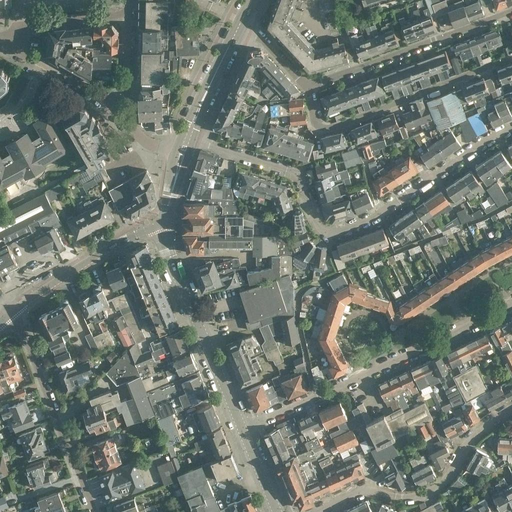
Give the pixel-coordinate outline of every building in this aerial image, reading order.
[(174,11),(174,0),(162,0),(163,0),(149,0),(149,6),(142,6),(141,26),(155,27),(155,28),(161,28),(168,28),(168,23),(169,21),(174,21),(174,11)] [(305,2),(300,0),(277,0),(271,16),(272,17),(268,26),(276,34),(275,35),(301,63),(302,63),(309,72),(319,69),(319,70),(349,62),(348,58),(353,57),(350,48),(346,49),(345,45),(340,47),(337,37),(331,39),(334,48),(315,53),(287,22),(294,4),(303,7),(305,2)] [(450,11),(445,0),(432,5),(436,16),(450,11)] [(470,20),(484,15),(479,0),(464,6),(470,20)] [(508,5),(506,0),(493,0),(497,9),(508,5)] [(455,26),(470,20),(464,6),(450,11),(455,26)] [(422,20),(427,35),(437,31),(429,8),(425,10),(428,18),(422,20)] [(418,22),(413,24),(418,38),(427,35),(422,20),(418,10),(414,11),(418,22)] [(418,38),(413,24),(408,26),(405,17),(400,19),(408,42),(418,38)] [(390,32),(384,34),(389,48),(399,45),(391,22),(387,24),(390,32)] [(93,27),(95,40),(95,41),(97,41),(100,44),(116,28),(112,25),(111,26),(108,26),(108,25),(98,25),(97,26),(95,26),(94,27),(93,27)] [(375,25),(371,27),(380,52),(389,48),(384,34),(379,36),(375,25)] [(175,33),(176,34),(176,38),(184,38),(184,34),(183,34),(183,26),(172,27),(172,33),(175,33)] [(173,57),(172,81),(172,77),(178,77),(179,68),(181,68),(182,55),(199,55),(198,26),(183,26),(183,34),(184,34),(184,38),(185,49),(177,49),(177,51),(177,55),(175,57),(173,57)] [(93,27),(72,30),(73,41),(73,46),(82,46),(82,41),(95,40),(93,27)] [(371,39),(365,41),(371,55),(380,52),(371,27),(367,28),(371,39)] [(118,50),(118,33),(119,32),(116,28),(100,44),(102,46),(102,50),(110,50),(110,53),(113,53),(113,50),(118,50)] [(155,28),(140,28),(140,38),(168,38),(168,28),(161,28),(155,28)] [(73,41),(72,30),(65,30),(65,29),(56,30),(56,32),(52,31),(52,32),(50,32),(50,33),(49,33),(45,52),(46,53),(46,55),(47,55),(47,56),(51,57),(51,55),(54,56),(61,53),(63,54),(66,42),(73,41)] [(498,29),(483,34),(489,49),(503,43),(498,29)] [(478,66),(484,64),(479,52),(489,49),(483,34),(468,40),(474,54),(478,66)] [(356,47),(360,59),(371,55),(365,41),(363,35),(358,37),(357,35),(352,37),(349,37),(353,48),(356,47)] [(168,49),(168,38),(140,38),(140,48),(168,49)] [(185,49),(184,38),(176,38),(177,49),(185,49)] [(474,54),(468,40),(454,45),(457,55),(460,54),(462,59),(474,54)] [(67,66),(77,48),(69,47),(68,49),(64,55),(63,54),(61,53),(54,56),(51,55),(51,57),(50,59),(58,63),(60,62),(67,66)] [(87,56),(87,54),(87,49),(77,48),(67,66),(78,72),(87,56)] [(258,69),(261,66),(261,63),(269,57),(261,49),(249,50),(247,56),(254,59),(255,64),(253,67),(255,68),(258,69)] [(93,60),(92,74),(103,75),(103,78),(110,78),(112,55),(99,54),(99,50),(93,50),(93,57),(93,60)] [(177,51),(173,51),(170,51),(169,59),(165,59),(165,51),(140,51),(140,81),(168,81),(172,81),(173,57),(175,57),(177,55),(177,51)] [(436,55),(445,79),(449,77),(445,67),(451,65),(446,51),(436,55)] [(87,56),(78,72),(89,79),(92,74),(93,60),(93,57),(87,54),(87,56)] [(428,58),(433,72),(437,71),(441,80),(445,79),(436,55),(428,58)] [(249,77),(253,67),(255,64),(254,59),(247,56),(239,72),(249,77)] [(269,57),(261,63),(261,66),(271,76),(279,69),(269,57)] [(462,73),(456,57),(451,59),(457,75),(462,73)] [(419,61),(427,86),(431,84),(427,74),(433,72),(428,58),(419,61)] [(408,65),(414,80),(418,78),(422,88),(427,86),(419,61),(408,65)] [(406,83),(409,93),(412,92),(409,82),(414,80),(408,65),(400,68),(406,83)] [(511,84),(511,77),(507,65),(497,69),(503,85),(510,82),(511,84)] [(0,89),(0,90),(0,92),(2,92),(2,90),(8,84),(9,85),(10,84),(9,82),(9,76),(11,76),(10,73),(9,74),(3,69),(4,68),(3,66),(2,68),(0,68),(0,89)] [(400,68),(390,72),(395,87),(406,83),(400,68)] [(267,80),(265,82),(268,85),(262,90),(262,91),(265,94),(285,75),(279,69),(271,76),(267,80)] [(239,72),(235,81),(260,93),(260,91),(260,88),(251,83),(253,79),(249,77),(239,72)] [(386,90),(387,90),(391,89),(395,98),(399,97),(395,87),(390,72),(380,76),(386,90)] [(285,75),(265,94),(268,97),(277,89),(279,92),(291,81),(285,75)] [(378,77),(366,81),(372,96),(379,94),(382,104),(387,102),(378,77)] [(496,89),(491,78),(484,80),(484,78),(473,82),(482,104),(482,105),(487,103),(484,96),(490,93),(489,92),(491,91),(493,99),(492,100),(492,101),(499,98),(496,89)] [(230,90),(244,97),(245,97),(247,92),(258,97),(260,93),(235,81),(230,90)] [(291,81),(279,92),(282,95),(285,92),(290,97),(293,94),(295,96),(301,92),(291,81)] [(372,96),(366,81),(355,85),(361,100),(362,103),(368,101),(367,98),(372,96)] [(141,108),(161,107),(168,106),(170,94),(172,82),(151,83),(152,90),(142,91),(140,93),(141,108)] [(463,87),(455,90),(460,103),(467,100),(468,102),(473,100),(476,107),(482,104),(473,82),(462,87),(463,87)] [(355,85),(344,89),(350,105),(361,100),(355,85)] [(502,87),(496,89),(499,98),(505,95),(502,87)] [(350,105),(344,89),(333,93),(339,109),(350,105)] [(251,113),(254,107),(249,105),(242,101),(244,97),(230,90),(226,100),(247,111),(246,111),(251,113)] [(456,121),(457,121),(465,118),(463,114),(464,113),(460,103),(455,90),(428,101),(429,105),(429,106),(436,124),(437,127),(438,128),(456,121)] [(511,91),(505,95),(499,98),(492,101),(502,123),(511,118),(511,114),(507,104),(511,102),(511,91)] [(339,109),(333,93),(322,97),(327,113),(339,109)] [(303,113),(303,109),(305,109),(303,98),(289,100),(289,103),(270,105),(271,116),(276,116),(290,114),(291,124),(291,125),(298,124),(307,123),(306,112),(303,113)] [(424,98),(409,103),(410,105),(409,106),(410,109),(412,109),(412,111),(403,115),(408,128),(421,123),(424,132),(437,127),(436,124),(429,106),(427,101),(425,101),(424,98)] [(226,100),(221,110),(234,117),(237,112),(244,116),(246,111),(247,111),(226,100)] [(492,101),(487,103),(482,105),(477,107),(483,120),(486,119),(485,115),(488,114),(494,127),(502,123),(492,101)] [(161,107),(141,108),(142,124),(144,126),(156,126),(157,131),(158,133),(171,132),(170,122),(163,123),(162,113),(169,113),(168,106),(161,107)] [(92,171),(95,170),(98,168),(106,163),(102,156),(108,153),(109,149),(103,139),(106,138),(102,132),(104,131),(99,121),(97,122),(93,115),(90,117),(85,108),(81,107),(64,117),(89,161),(87,162),(92,171)] [(467,112),(477,136),(488,130),(483,120),(477,107),(467,112)] [(235,124),(236,122),(232,121),(234,117),(221,110),(213,126),(215,130),(230,134),(233,124),(235,124)] [(467,142),(477,136),(467,112),(464,113),(463,114),(465,118),(457,121),(462,132),(466,141),(467,142)] [(260,128),(262,122),(263,121),(262,120),(263,114),(258,113),(257,115),(258,115),(250,141),(261,144),(265,129),(260,128)] [(393,113),(377,119),(383,134),(385,133),(385,135),(391,133),(391,131),(399,128),(403,140),(409,137),(404,125),(399,127),(393,113)] [(0,187),(26,172),(27,174),(44,164),(43,163),(69,147),(50,114),(36,122),(43,135),(31,142),(27,134),(9,145),(14,153),(2,160),(0,156),(0,187)] [(258,115),(257,115),(255,114),(254,118),(251,117),(249,124),(244,123),(243,127),(239,137),(250,141),(258,115)] [(243,127),(244,123),(244,121),(238,119),(237,123),(236,122),(235,124),(233,124),(230,134),(239,137),(243,127)] [(379,126),(377,120),(362,126),(366,138),(377,134),(378,135),(382,134),(379,126)] [(284,127),(276,124),(275,127),(270,125),(264,145),(278,150),(282,134),(284,127)] [(366,138),(362,126),(351,130),(355,142),(366,138)] [(452,130),(443,136),(453,150),(461,145),(456,136),(452,130)] [(287,153),(293,134),(293,132),(289,131),(287,136),(282,134),(278,150),(287,153)] [(297,156),(301,140),(302,137),(299,136),(299,134),(293,132),(293,134),(287,153),(297,156)] [(462,132),(456,136),(461,145),(466,141),(462,132)] [(343,133),(332,135),(335,148),(346,145),(348,151),(358,148),(357,144),(352,145),(349,138),(345,139),(343,133)] [(335,148),(332,135),(320,138),(323,151),(335,148)] [(443,136),(435,141),(445,155),(453,150),(443,136)] [(307,159),(313,140),(313,138),(309,137),(308,139),(307,142),(301,140),(297,156),(307,159)] [(358,148),(361,159),(373,156),(373,155),(378,153),(381,148),(386,146),(384,139),(358,148)] [(435,141),(428,146),(437,161),(445,155),(435,141)] [(423,150),(420,152),(430,166),(437,161),(427,146),(424,142),(420,145),(423,150)] [(381,148),(384,153),(393,150),(391,144),(386,146),(381,148)] [(358,148),(348,151),(341,153),(346,168),(363,163),(361,159),(358,148)] [(195,167),(219,174),(225,157),(217,154),(201,150),(195,167)] [(506,177),(511,173),(511,166),(500,150),(492,156),(503,172),(506,177)] [(414,164),(410,156),(403,160),(401,157),(398,159),(409,177),(418,171),(419,172),(424,169),(420,161),(414,164)] [(492,156),(484,161),(495,178),(502,173),(503,172),(492,156)] [(399,183),(409,177),(398,159),(395,161),(397,164),(391,169),(399,183)] [(338,171),(334,160),(316,165),(320,178),(334,174),(336,181),(343,179),(346,186),(352,185),(349,177),(350,177),(347,169),(341,171),(338,171)] [(495,178),(484,161),(476,167),(487,183),(495,178)] [(104,167),(100,170),(105,180),(110,178),(104,167)] [(386,172),(383,167),(379,170),(380,173),(390,189),(399,183),(391,169),(386,172)] [(92,172),(95,178),(97,182),(104,178),(98,168),(95,170),(92,171),(92,172)] [(95,178),(92,172),(89,173),(87,169),(77,175),(82,184),(95,178)] [(146,169),(129,178),(109,190),(119,210),(126,206),(131,216),(139,211),(139,213),(149,207),(148,206),(154,203),(156,197),(154,190),(155,189),(151,178),(147,169),(146,169)] [(222,189),(208,188),(209,181),(208,181),(209,177),(210,175),(194,169),(185,195),(196,198),(209,198),(234,199),(231,187),(229,187),(232,177),(224,177),(223,186),(222,186),(222,189)] [(380,195),(390,189),(380,173),(379,170),(373,173),(376,178),(372,181),(380,195)] [(485,192),(482,187),(471,170),(462,176),(474,194),(479,191),(481,194),(485,192)] [(243,196),(249,175),(239,171),(235,188),(240,189),(239,195),(243,196)] [(249,175),(243,196),(247,197),(249,192),(255,194),(259,178),(249,175)] [(330,182),(333,181),(332,176),(328,177),(315,181),(318,191),(331,187),(330,182)] [(466,193),(468,196),(470,201),(476,197),(474,194),(462,176),(454,182),(463,195),(466,193)] [(269,181),(259,178),(255,194),(260,195),(258,201),(263,202),(269,181)] [(279,184),(269,181),(263,202),(264,202),(265,197),(273,199),(274,199),(279,184)] [(509,201),(500,186),(497,181),(487,189),(495,202),(499,207),(509,201)] [(46,193),(50,201),(58,197),(56,194),(66,189),(63,182),(45,191),(46,193)] [(457,204),(466,199),(463,195),(454,182),(446,187),(457,204)] [(274,199),(273,199),(274,202),(289,198),(286,186),(279,184),(274,199)] [(337,185),(331,187),(318,191),(321,200),(340,194),(337,185)] [(357,190),(365,209),(373,206),(372,201),(374,200),(371,194),(369,195),(366,190),(365,186),(357,190)] [(358,213),(365,209),(357,190),(349,193),(357,212),(358,213)] [(432,197),(441,210),(444,213),(452,208),(441,191),(432,197)] [(0,246),(5,244),(7,243),(8,244),(32,231),(29,224),(38,219),(55,211),(50,201),(46,193),(0,215),(0,246)] [(432,197),(424,202),(435,219),(441,215),(439,212),(441,210),(432,197)] [(100,218),(103,223),(114,217),(110,209),(112,208),(108,201),(106,202),(104,199),(101,198),(99,199),(97,198),(92,201),(91,200),(92,203),(95,208),(100,218)] [(234,199),(209,198),(209,202),(184,203),(183,215),(189,215),(225,215),(239,215),(239,207),(236,199),(234,199)] [(289,198),(274,202),(276,212),(292,208),(289,198)] [(349,199),(339,203),(343,218),(354,214),(349,199)] [(88,230),(103,223),(100,218),(95,208),(92,203),(91,200),(86,202),(85,204),(87,207),(88,207),(89,209),(80,213),(88,230)] [(343,218),(339,203),(333,204),(332,202),(322,205),(326,217),(331,216),(332,221),(343,218)] [(443,231),(441,227),(435,219),(424,202),(416,208),(426,221),(426,220),(435,231),(430,234),(431,235),(442,231),(443,231)] [(499,207),(495,202),(484,209),(487,213),(499,207)] [(476,218),(473,213),(469,215),(469,213),(467,214),(465,208),(456,212),(458,216),(462,224),(464,223),(471,220),(476,218)] [(473,213),(476,218),(481,216),(483,215),(480,209),(473,213)] [(426,228),(413,210),(406,215),(414,228),(417,227),(425,238),(431,235),(430,234),(426,228)] [(46,230),(54,247),(55,247),(57,250),(58,251),(63,249),(64,246),(55,227),(62,224),(55,211),(38,219),(42,227),(45,226),(47,230),(46,230)] [(293,214),(293,224),(293,232),(306,230),(302,213),(301,213),(299,211),(295,212),(295,214),(293,214)] [(77,236),(88,230),(80,213),(74,216),(73,214),(68,217),(77,236)] [(292,235),(293,235),(293,232),(288,231),(268,225),(263,224),(260,223),(256,222),(252,221),(248,220),(243,218),(243,215),(239,215),(225,215),(189,215),(189,222),(183,222),(183,232),(214,232),(214,231),(225,231),(225,233),(220,233),(220,235),(251,235),(259,235),(292,235)] [(412,241),(418,240),(415,236),(411,230),(414,228),(406,215),(398,220),(410,239),(412,241)] [(454,227),(459,225),(460,225),(462,224),(458,216),(450,222),(454,227)] [(29,224),(32,231),(35,230),(37,235),(35,236),(43,253),(54,247),(46,230),(47,230),(45,226),(42,227),(38,219),(29,224)] [(402,244),(406,242),(410,239),(398,220),(390,225),(399,239),(402,244)] [(454,227),(450,222),(441,227),(443,231),(450,228),(454,227)] [(383,228),(374,231),(380,247),(389,243),(383,228)] [(292,254),(292,255),(297,254),(296,251),(301,249),(304,246),(302,242),(309,240),(306,231),(293,236),(293,235),(292,235),(292,254)] [(380,247),(374,231),(365,235),(371,250),(380,247)] [(210,248),(251,248),(251,235),(220,235),(184,235),(188,252),(210,252),(210,248)] [(251,235),(251,248),(251,255),(256,255),(256,270),(247,272),(251,283),(290,274),(290,275),(292,274),(292,255),(292,254),(292,235),(259,235),(251,235)] [(371,250),(365,235),(356,238),(361,253),(371,250)] [(448,243),(448,242),(448,241),(445,235),(439,238),(441,243),(442,242),(443,245),(448,243)] [(503,241),(500,235),(494,238),(497,244),(493,246),(499,259),(510,254),(503,240),(503,241)] [(511,235),(508,238),(503,240),(510,254),(511,252),(511,235)] [(361,253),(356,238),(347,241),(352,256),(361,253)] [(315,262),(317,246),(310,241),(301,254),(294,256),(294,264),(301,269),(304,268),(306,265),(306,262),(308,260),(315,262)] [(338,269),(346,267),(343,260),(352,256),(347,241),(338,245),(339,248),(331,251),(338,269)] [(7,243),(5,244),(0,246),(0,255),(7,271),(18,265),(8,244),(7,243)] [(123,273),(129,270),(126,265),(149,256),(149,257),(151,256),(146,246),(145,245),(126,253),(128,258),(118,262),(123,273)] [(408,249),(411,255),(418,252),(421,250),(419,245),(408,249)] [(323,272),(324,265),(326,248),(317,246),(315,262),(313,282),(318,279),(320,271),(323,272)] [(483,251),(481,252),(489,265),(499,259),(493,246),(483,251)] [(489,265),(481,252),(471,259),(479,271),(489,265)] [(393,255),(387,257),(390,264),(395,262),(393,255)] [(129,270),(129,271),(131,275),(153,266),(149,257),(149,256),(126,265),(129,270)] [(465,262),(462,257),(458,260),(469,278),(479,271),(471,259),(465,262)] [(241,266),(241,265),(239,258),(232,258),(232,267),(233,267),(246,268),(246,266),(241,266)] [(460,284),(469,278),(458,260),(451,265),(454,270),(451,272),(460,284)] [(199,279),(227,267),(225,261),(215,265),(213,261),(194,268),(199,279)] [(127,283),(123,273),(118,262),(114,263),(116,268),(107,272),(114,288),(123,285),(126,293),(131,291),(128,283),(127,283)] [(131,286),(157,276),(153,266),(131,275),(127,277),(131,286)] [(233,267),(232,267),(227,267),(199,279),(203,290),(208,288),(209,290),(222,286),(221,283),(224,282),(226,287),(234,286),(251,283),(247,272),(246,268),(233,267)] [(451,272),(441,278),(449,291),(460,284),(451,272)] [(340,301),(346,303),(352,300),(354,295),(349,286),(352,283),(349,283),(348,284),(342,273),(327,282),(328,284),(331,283),(335,291),(340,301)] [(292,315),(295,314),(294,285),(291,278),(290,275),(290,274),(251,283),(234,286),(249,330),(259,326),(268,324),(292,315)] [(135,296),(161,286),(157,276),(131,286),(135,296)] [(438,280),(435,276),(430,280),(433,284),(428,286),(437,299),(448,292),(449,291),(441,278),(440,279),(438,280)] [(428,286),(425,281),(419,285),(417,283),(413,286),(414,288),(418,293),(419,293),(427,306),(437,299),(428,286)] [(352,283),(349,286),(354,295),(352,300),(363,303),(367,292),(368,289),(352,283)] [(95,293),(92,294),(102,317),(108,314),(105,307),(110,304),(102,289),(100,286),(93,289),(95,293)] [(139,306),(165,296),(161,286),(135,296),(139,306)] [(333,292),(319,287),(318,291),(326,293),(321,307),(342,314),(346,303),(340,301),(335,291),(333,291),(333,292)] [(418,293),(414,288),(410,290),(414,296),(409,299),(418,312),(427,306),(419,293),(418,293)] [(379,309),(383,298),(375,295),(376,292),(368,289),(367,292),(363,303),(379,309)] [(77,301),(87,323),(91,321),(91,322),(96,320),(96,322),(99,321),(98,319),(102,317),(92,294),(88,296),(86,292),(79,295),(81,299),(77,301)] [(123,307),(131,303),(126,293),(118,296),(123,307)] [(401,309),(407,319),(418,312),(409,299),(406,294),(403,295),(406,301),(404,302),(401,298),(396,300),(398,304),(399,306),(401,309)] [(120,308),(123,307),(118,296),(111,299),(116,310),(120,309),(120,308)] [(143,316),(169,306),(165,296),(139,306),(143,316)] [(383,298),(379,309),(386,311),(388,315),(396,312),(393,306),(390,300),(383,298)] [(61,306),(55,309),(64,329),(79,322),(68,300),(65,299),(60,301),(59,304),(61,306)] [(123,314),(133,309),(131,303),(123,307),(120,308),(120,309),(123,314)] [(395,327),(396,325),(407,319),(401,309),(399,306),(398,304),(393,306),(396,312),(388,315),(391,322),(390,325),(391,327),(393,328),(395,327)] [(147,326),(173,315),(169,306),(143,316),(147,326)] [(339,325),(342,314),(321,307),(317,319),(324,321),(324,320),(339,325)] [(55,309),(40,316),(40,317),(37,319),(41,325),(44,324),(47,330),(43,332),(46,338),(64,329),(55,309)] [(125,319),(135,315),(133,309),(123,314),(123,315),(125,319)] [(292,315),(268,324),(272,335),(283,332),(285,344),(299,341),(294,316),(295,315),(295,314),(292,315)] [(130,339),(127,333),(124,327),(128,326),(125,319),(123,315),(112,320),(117,331),(127,351),(130,348),(133,345),(130,339)] [(128,326),(138,321),(135,315),(125,319),(128,326)] [(173,315),(147,326),(149,330),(155,328),(157,327),(160,333),(179,325),(178,324),(177,324),(173,315)] [(335,337),(339,325),(324,320),(324,321),(319,336),(311,333),(309,339),(318,338),(335,337)] [(108,330),(103,321),(99,323),(103,332),(93,337),(100,350),(115,344),(108,330)] [(127,333),(140,327),(138,321),(128,326),(124,327),(127,333)] [(511,340),(511,349),(511,350),(511,325),(510,322),(500,327),(506,339),(510,337),(511,340)] [(262,350),(260,345),(259,343),(230,355),(234,365),(255,356),(265,352),(277,347),(272,335),(268,324),(259,326),(265,340),(262,345),(264,349),(262,350)] [(130,339),(134,337),(143,333),(140,327),(127,333),(130,339)] [(511,373),(511,350),(506,339),(500,327),(491,332),(497,345),(501,351),(511,373)] [(154,351),(185,338),(181,329),(164,336),(166,339),(155,344),(153,340),(150,342),(151,345),(154,351)] [(136,343),(138,343),(146,339),(143,333),(134,337),(136,343)] [(476,338),(486,359),(491,356),(488,349),(492,347),(486,334),(476,338)] [(73,359),(63,335),(48,341),(59,365),(73,359)] [(230,355),(259,343),(259,342),(252,335),(241,339),(226,345),(230,355)] [(136,343),(134,337),(130,339),(133,345),(130,348),(140,375),(141,375),(143,379),(151,376),(151,377),(156,375),(153,366),(157,364),(156,361),(161,359),(159,355),(172,350),(173,353),(188,347),(185,338),(154,351),(151,345),(149,346),(151,350),(142,353),(138,343),(136,343)] [(335,337),(318,338),(326,354),(340,347),(335,337)] [(481,361),(486,359),(476,338),(466,343),(473,356),(472,357),(475,361),(480,359),(481,361)] [(473,356),(466,343),(456,348),(466,368),(471,365),(468,359),(472,357),(473,356)] [(190,350),(188,347),(173,353),(172,355),(167,356),(168,363),(170,369),(195,359),(191,350),(190,350)] [(277,347),(265,352),(268,359),(273,360),(281,356),(277,347)] [(340,347),(326,354),(331,364),(345,357),(340,347)] [(130,348),(127,351),(106,373),(117,385),(127,381),(127,380),(140,375),(130,348)] [(466,368),(456,348),(447,353),(453,365),(457,363),(461,370),(466,368)] [(13,355),(12,352),(9,351),(6,352),(4,355),(5,359),(1,360),(13,390),(16,398),(26,394),(24,388),(16,391),(14,386),(18,385),(16,379),(22,376),(18,367),(19,367),(14,355),(13,355)] [(113,351),(106,357),(113,364),(119,357),(113,351)] [(260,366),(255,356),(234,365),(238,375),(260,366)] [(281,356),(273,360),(275,365),(283,361),(281,356)] [(298,393),(308,389),(301,374),(306,371),(303,356),(294,360),(297,368),(294,369),(295,372),(290,375),(291,377),(298,393)] [(440,378),(439,378),(445,390),(451,402),(453,408),(453,407),(453,408),(464,402),(466,402),(457,384),(448,388),(445,382),(447,381),(443,372),(447,370),(441,356),(437,358),(435,357),(432,358),(432,360),(431,360),(440,378)] [(328,366),(320,370),(317,365),(312,368),(314,378),(318,385),(325,382),(325,381),(327,380),(325,375),(323,376),(322,375),(330,370),(334,377),(347,370),(350,371),(352,370),(352,368),(351,366),(349,365),(345,357),(331,364),(328,366)] [(176,378),(199,369),(195,359),(170,369),(166,370),(166,371),(162,372),(164,377),(165,376),(165,378),(153,382),(151,377),(151,376),(143,379),(148,391),(170,383),(167,377),(168,376),(174,374),(176,378)] [(13,390),(1,360),(0,360),(0,389),(3,389),(5,393),(13,390)] [(430,383),(435,381),(439,378),(440,378),(431,360),(421,365),(430,383)] [(72,379),(91,372),(88,362),(60,372),(67,391),(76,388),(72,379)] [(420,388),(425,385),(430,383),(421,365),(412,369),(420,388)] [(470,400),(488,390),(489,390),(486,385),(482,376),(476,365),(453,376),(457,384),(466,402),(470,400)] [(262,371),(260,366),(238,375),(242,384),(258,378),(256,373),(262,371)] [(497,383),(507,377),(504,372),(501,367),(492,372),(494,376),(497,383)] [(199,371),(170,383),(148,391),(149,394),(148,394),(152,406),(205,384),(199,371)] [(409,371),(399,375),(405,389),(410,387),(412,392),(418,390),(409,371)] [(482,376),(486,385),(492,382),(488,373),(482,376)] [(283,381),(282,379),(283,378),(281,374),(277,375),(281,383),(281,385),(283,384),(288,397),(298,393),(291,377),(283,381)] [(154,410),(152,406),(148,394),(149,394),(148,391),(143,379),(141,375),(140,375),(127,380),(127,381),(133,396),(121,400),(118,392),(113,394),(112,392),(99,397),(98,395),(89,398),(92,406),(88,407),(90,411),(81,414),(84,423),(106,415),(104,409),(117,404),(119,412),(122,410),(127,424),(155,414),(154,410)] [(281,383),(277,375),(272,377),(275,386),(281,383)] [(414,408),(413,405),(411,403),(408,404),(404,396),(407,395),(408,395),(405,389),(399,375),(389,380),(397,399),(398,399),(402,408),(404,412),(414,408)] [(389,380),(378,385),(385,399),(388,406),(391,405),(393,403),(397,411),(402,408),(398,399),(397,399),(389,380)] [(511,385),(510,383),(509,380),(500,385),(508,399),(511,397),(511,385)] [(250,400),(275,390),(272,385),(269,386),(267,382),(246,391),(250,400)] [(205,384),(152,406),(154,410),(158,419),(177,412),(202,402),(210,399),(205,384)] [(490,409),(508,399),(500,385),(491,390),(493,395),(492,396),(488,390),(470,400),(472,405),(475,410),(483,406),(485,409),(489,407),(490,409)] [(275,390),(250,400),(254,410),(271,403),(269,399),(277,396),(279,401),(287,398),(282,388),(275,391),(275,390)] [(0,426),(2,426),(1,421),(6,419),(6,418),(12,416),(29,409),(26,400),(10,406),(8,401),(1,404),(0,403),(0,426)] [(470,424),(477,420),(476,419),(479,418),(475,410),(472,405),(470,400),(466,402),(464,402),(467,408),(462,410),(470,424)] [(337,422),(339,427),(340,429),(330,433),(332,438),(330,439),(330,440),(334,438),(342,434),(359,426),(366,440),(371,450),(378,446),(358,407),(352,410),(356,418),(349,421),(347,417),(340,402),(320,411),(327,426),(332,424),(337,422)] [(416,428),(425,423),(432,420),(434,419),(433,418),(430,412),(425,402),(414,408),(404,412),(402,408),(397,411),(393,403),(391,405),(394,411),(385,415),(372,421),(363,403),(357,405),(358,407),(378,446),(392,440),(403,434),(410,431),(416,428)] [(448,410),(453,408),(451,402),(441,407),(442,408),(444,413),(448,411),(448,410)] [(212,404),(192,412),(200,431),(220,423),(212,404)] [(441,407),(430,412),(433,418),(444,413),(442,408),(441,408),(441,407)] [(452,419),(459,433),(467,428),(461,416),(463,415),(459,408),(453,411),(456,417),(452,419)] [(29,409),(12,416),(16,428),(34,421),(37,420),(38,418),(36,412),(34,412),(30,413),(29,409)] [(318,437),(323,435),(320,428),(324,426),(318,411),(308,416),(318,437)] [(106,415),(84,423),(87,431),(96,428),(97,431),(110,427),(111,428),(121,425),(118,417),(108,421),(106,415)] [(312,440),(318,437),(308,416),(299,420),(305,434),(309,433),(312,440)] [(447,421),(445,416),(439,420),(441,424),(435,426),(437,429),(441,427),(448,438),(459,433),(452,419),(447,421)] [(425,423),(430,434),(436,431),(437,431),(437,429),(435,426),(432,420),(425,423)] [(295,433),(300,431),(296,421),(291,423),(284,426),(279,428),(279,429),(264,435),(268,445),(288,436),(288,435),(295,432),(295,433)] [(421,438),(430,434),(425,423),(416,428),(421,438)] [(41,426),(35,428),(20,434),(25,446),(44,439),(42,432),(43,432),(41,426)] [(334,438),(336,442),(339,449),(340,452),(366,440),(359,426),(342,434),(334,438)] [(198,451),(206,447),(226,440),(221,427),(203,434),(202,436),(203,439),(194,442),(198,451)] [(449,440),(448,438),(441,427),(437,429),(437,431),(436,431),(440,439),(433,443),(437,450),(431,453),(438,467),(445,463),(442,457),(449,453),(445,446),(444,443),(449,440)] [(415,440),(410,431),(403,434),(407,442),(408,443),(415,440)] [(392,440),(396,448),(407,442),(403,434),(392,440)] [(93,443),(93,445),(88,447),(90,453),(96,451),(97,456),(117,449),(112,436),(93,443)] [(292,445),(288,436),(268,445),(273,454),(292,445)] [(330,440),(330,439),(326,441),(328,444),(322,446),(323,448),(328,445),(329,446),(336,442),(334,438),(330,440)] [(509,438),(499,438),(496,438),(495,438),(494,439),(494,442),(494,443),(495,444),(499,444),(498,452),(503,452),(503,458),(499,458),(497,460),(499,462),(501,466),(502,467),(507,463),(507,464),(508,463),(509,438)] [(47,446),(44,439),(25,446),(29,458),(50,450),(48,445),(47,446)] [(207,461),(217,457),(230,451),(226,440),(206,447),(209,455),(205,456),(207,461)] [(378,464),(390,458),(398,454),(396,448),(392,440),(378,446),(371,450),(378,464)] [(306,451),(311,448),(308,441),(302,443),(306,451)] [(332,452),(339,449),(336,442),(329,446),(332,452)] [(174,443),(167,446),(171,457),(171,458),(177,475),(178,474),(182,472),(177,456),(174,447),(175,446),(174,443)] [(312,448),(313,449),(314,452),(323,448),(322,446),(321,444),(312,448)] [(277,464),(297,455),(292,445),(273,454),(277,464)] [(325,456),(329,454),(332,452),(329,446),(328,445),(323,448),(314,452),(313,449),(307,451),(306,451),(297,455),(277,464),(281,473),(299,466),(299,465),(311,461),(317,458),(316,456),(323,452),(325,456)] [(97,456),(99,460),(94,462),(96,469),(101,467),(102,468),(121,461),(117,449),(97,456)] [(494,465),(493,464),(492,463),(493,461),(488,459),(489,456),(476,449),(472,458),(494,470),(496,469),(501,466),(499,462),(494,465)] [(340,463),(344,462),(340,452),(336,454),(340,463)] [(343,459),(345,463),(353,480),(364,475),(360,467),(363,466),(360,459),(356,452),(343,459)] [(215,511),(220,510),(214,494),(210,485),(216,483),(214,478),(222,475),(223,478),(238,472),(231,453),(184,471),(184,472),(182,472),(178,474),(183,488),(185,493),(187,498),(188,498),(191,507),(192,511),(215,511)] [(0,455),(0,476),(9,474),(3,454),(0,455)] [(332,462),(330,456),(329,454),(325,456),(318,459),(322,467),(332,462)] [(398,454),(390,458),(396,470),(385,476),(388,484),(394,481),(398,490),(413,483),(399,454),(398,454)] [(427,460),(424,454),(415,458),(427,481),(436,477),(430,464),(425,466),(423,462),(427,460)] [(29,478),(47,471),(45,467),(50,465),(47,458),(43,460),(27,466),(29,472),(28,473),(29,478)] [(427,481),(415,458),(410,460),(415,471),(412,473),(418,486),(427,481)] [(483,476),(486,474),(494,470),(472,458),(467,467),(483,476)] [(178,479),(177,475),(172,460),(157,465),(164,484),(178,479)] [(285,482),(314,471),(311,461),(299,465),(299,466),(281,473),(285,482)] [(109,500),(144,487),(135,462),(123,466),(123,467),(112,471),(112,472),(100,476),(109,500)] [(345,463),(335,468),(343,485),(353,480),(345,463)] [(511,474),(511,472),(507,464),(507,463),(502,467),(500,468),(506,478),(511,474)] [(324,473),(326,477),(327,479),(332,490),(343,485),(335,468),(324,473)] [(47,471),(29,478),(31,482),(33,481),(35,488),(51,482),(56,480),(53,474),(49,475),(47,471)] [(289,492),(318,480),(314,471),(285,482),(289,492)] [(319,482),(327,479),(326,477),(318,480),(289,492),(293,501),(297,499),(310,494),(310,493),(321,488),(319,482)] [(464,487),(468,486),(457,478),(455,482),(448,489),(451,495),(464,487)] [(500,482),(511,504),(511,503),(511,484),(508,486),(504,478),(499,480),(500,482)] [(310,494),(297,499),(301,508),(314,503),(312,499),(332,490),(327,479),(319,482),(321,488),(310,493),(310,494)] [(511,504),(500,482),(495,485),(499,491),(493,494),(501,510),(502,509),(503,511),(506,511),(510,510),(508,506),(511,504)] [(178,496),(185,493),(183,488),(176,491),(178,496)] [(30,511),(37,511),(64,503),(62,499),(67,497),(64,489),(38,498),(41,505),(29,509),(30,511)] [(485,498),(473,504),(477,511),(492,511),(485,500),(490,497),(487,492),(482,494),(485,498)] [(5,496),(0,498),(0,510),(5,508),(5,509),(9,507),(5,496)] [(236,511),(254,505),(250,496),(228,505),(228,506),(220,510),(215,511),(236,511)] [(134,511),(145,508),(144,507),(143,504),(137,506),(135,498),(116,505),(118,511),(134,511)] [(457,500),(452,503),(457,511),(477,511),(473,505),(463,510),(457,500)] [(371,511),(366,501),(357,506),(360,511),(371,511)] [(444,511),(439,501),(433,504),(436,511),(444,511)] [(418,504),(421,510),(427,507),(424,502),(418,504)] [(65,506),(64,503),(37,511),(72,511),(73,511),(70,504),(65,506)]
